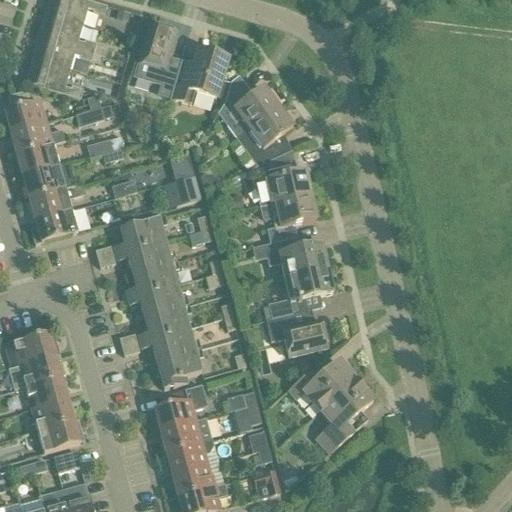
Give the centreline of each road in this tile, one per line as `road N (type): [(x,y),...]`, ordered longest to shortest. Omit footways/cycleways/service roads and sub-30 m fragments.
road 1 (unclassified): [(439,511),(338,66),(303,31),(210,0)]
road 2 (residential): [(129,511),(75,325),(60,308),(27,300)]
